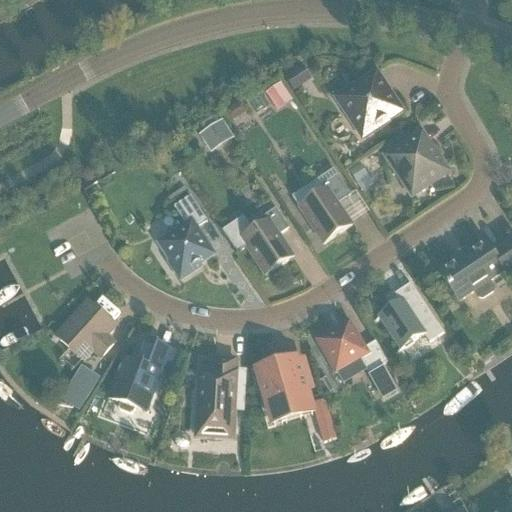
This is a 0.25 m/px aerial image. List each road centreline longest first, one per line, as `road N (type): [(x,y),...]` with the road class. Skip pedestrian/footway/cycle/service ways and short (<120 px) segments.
road 1 (residential): [(487,175),(482,191),(307,307),(233,324),(139,294),(115,268)]
road 2 (tertiary): [(470,30),(412,14),(284,11),(142,44),(67,81)]
road 3 (residential): [(470,30),(451,89),(490,164),(487,175)]
